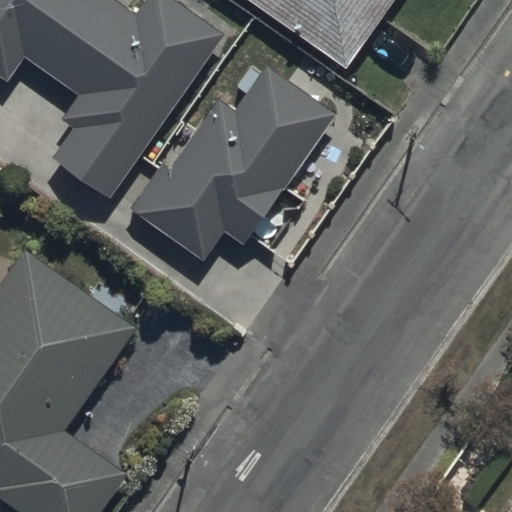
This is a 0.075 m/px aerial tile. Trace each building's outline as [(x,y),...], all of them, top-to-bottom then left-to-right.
[(0,0),(0,88),(7,93),(25,66),(81,104),(63,130),(75,138),(54,169),(111,208),(222,47),(155,1),(138,26),(100,0),(0,0)] [(229,0),(349,78),(400,0),(229,0)] [(336,125),(267,76),(234,122),(213,108),(165,176),(161,174),(131,216),(207,270),(227,241),(244,254),(336,125)] [(0,511),(1,511),(106,511),(127,483),(67,442),(137,341),(24,263),(0,296),(0,511)] [(511,511),(511,496),(504,490),(483,511),(511,511)]
